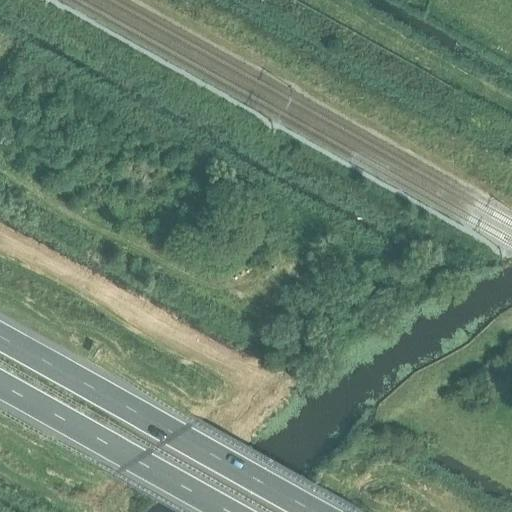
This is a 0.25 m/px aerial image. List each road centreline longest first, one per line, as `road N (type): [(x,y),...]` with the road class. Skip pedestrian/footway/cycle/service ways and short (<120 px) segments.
road 1 (trunk): [(313,511),(0,336)]
road 2 (track): [(265,289),(186,269),(0,169)]
road 3 (trunk): [(0,383),(228,511)]
